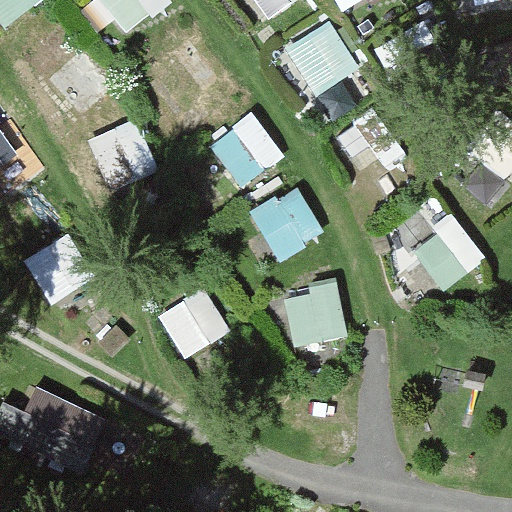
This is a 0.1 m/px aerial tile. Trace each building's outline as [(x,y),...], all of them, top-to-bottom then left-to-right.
[(0,0),(0,9),(10,21),(33,0),(0,0)] [(106,0),(128,28),(165,0),(106,0)] [(263,0),(273,12),(288,0),(263,0)] [(287,42),(318,90),(363,61),(332,13),(287,42)] [(508,79),(511,77),(511,34),(495,41),(508,79)] [(84,41),(47,71),(80,114),(118,84),(84,41)] [(0,157),(32,139),(0,83),(0,157)] [(214,130),(237,179),(286,155),(263,107),(214,130)] [(89,131),(113,185),(161,164),(136,109),(89,131)] [(511,135),(497,121),(454,166),(487,198),(511,172),(511,135)] [(273,249),(323,234),(307,181),(257,196),(273,249)] [(414,240),(448,283),(490,250),(456,207),(414,240)] [(33,245),(47,290),(90,277),(76,232),(33,245)] [(341,275),(286,286),(298,341),(353,330),(341,275)] [(160,308),(189,352),(234,323),(206,278),(160,308)] [(5,394),(0,403),(0,426),(86,467),(113,412),(40,377),(27,404),(5,394)]
